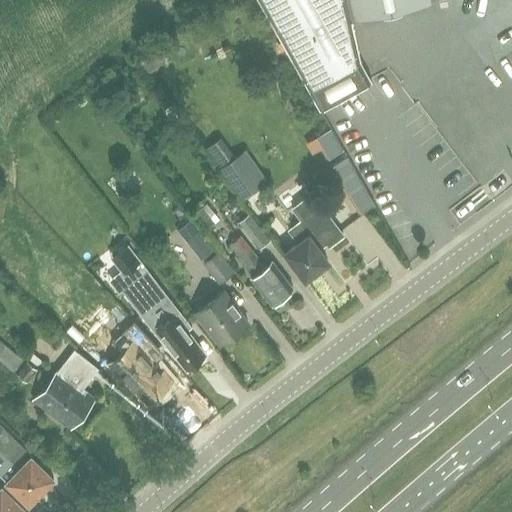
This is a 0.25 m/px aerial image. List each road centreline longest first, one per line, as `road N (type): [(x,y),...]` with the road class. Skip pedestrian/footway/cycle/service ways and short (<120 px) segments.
road 1 (unclassified): [(148,511),(342,349),(511,221)]
road 2 (primary): [(511,348),(319,511)]
road 3 (primary): [(390,511),(511,408)]
